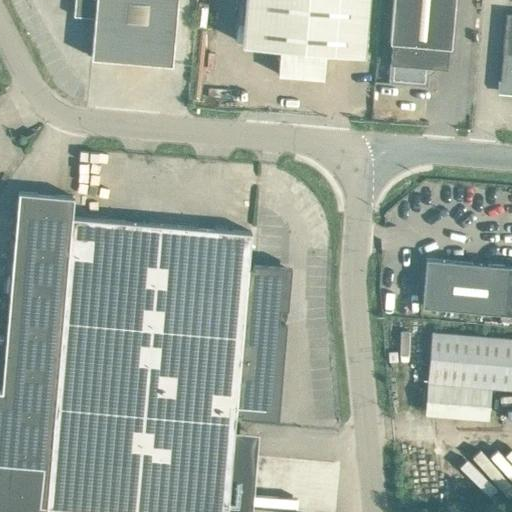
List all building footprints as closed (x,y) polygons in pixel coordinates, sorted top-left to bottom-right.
[(172,64),(177,0),(75,0),(74,15),(95,17),(91,57),(172,64)] [(245,0),(241,43),(244,43),(280,46),(278,73),(323,77),(326,50),(362,53),(364,53),(366,34),(368,0),(245,0)] [(451,47),(454,0),(393,0),(390,42),(392,42),(449,47),(451,47)] [(511,52),(511,12),(506,12),(503,52),(511,52)] [(447,67),(449,47),(392,42),(389,82),(427,85),(429,66),(447,67)] [(511,92),(511,52),(503,52),(500,80),(511,93),(511,92)] [(232,454),(236,411),(240,411),(239,415),(278,419),(291,265),(253,262),(252,266),(248,266),(251,231),(72,216),(74,196),(19,191),(2,390),(0,389),(0,511),(11,511),(227,511),(228,507),(241,508),(245,455),(232,454)] [(511,265),(489,263),(426,258),(422,306),(501,313),(511,313),(511,265)] [(511,313),(501,313),(500,322),(511,323),(511,313)] [(511,388),(511,337),(451,332),(431,331),(427,381),(447,383),(511,388)]
